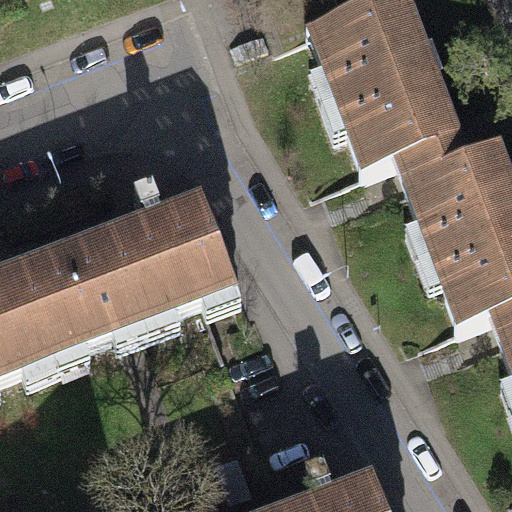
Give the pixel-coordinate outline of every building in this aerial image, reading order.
[(354,183),(386,171),(395,194),(458,170),(449,147),(427,88),(432,86),(422,58),(416,60),(394,2),(361,14),(298,38),(352,178),(348,180),(350,184),(354,183)] [(450,339),(483,327),(491,350),(511,342),(511,215),(490,158),(458,170),(395,194),(448,335),(445,336),(447,341),(450,339)] [(153,196),(132,202),(138,222),(158,216),(153,196)] [(233,300),(203,223),(0,300),(0,389),(114,346),(140,336),(233,300)] [(206,511),(140,336),(114,346),(175,511),(206,511)] [(511,342),(491,350),(511,404),(511,342)] [(323,471),(303,477),(308,497),(329,491),(323,471)] [(377,511),(374,502),(346,511),(377,511)]
